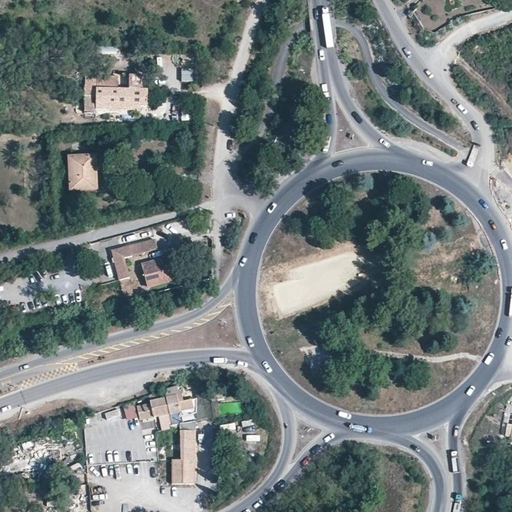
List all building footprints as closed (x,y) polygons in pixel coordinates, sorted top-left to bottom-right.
[(143,105),(143,90),(99,89),(99,97),(88,97),(88,113),(99,113),(99,105),(143,105)] [(75,111),(73,107),(78,102),(73,97),(58,109),(63,114),(66,112),(69,116),(75,111)] [(197,119),(196,106),(185,107),(186,120),(197,119)] [(96,190),(94,156),(69,157),(70,191),(96,190)] [(156,243),(135,248),(138,259),(159,254),(156,243)] [(117,253),(122,274),(133,272),(130,261),(138,259),(135,248),(117,253)] [(177,280),(174,270),(170,271),(167,259),(143,265),(149,287),(167,283),(177,280)] [(122,274),(123,280),(134,278),(133,272),(122,274)] [(196,400),(183,403),(181,394),(177,395),(175,387),(163,391),(170,415),(180,413),(182,417),(196,413),(196,400)] [(151,404),(136,407),(139,422),(159,417),(170,415),(163,391),(149,395),(151,404)] [(127,421),(136,419),(132,405),(123,407),(127,421)] [(181,424),(179,417),(182,417),(180,413),(170,415),(171,419),(172,425),(180,424),(181,424)] [(170,415),(159,417),(162,431),(170,429),(170,425),(172,425),(171,419),(170,415)] [(181,458),(195,458),(196,421),(181,424),(180,424),(181,458)] [(188,485),(195,485),(196,460),(181,460),(172,460),(172,474),(188,474),(188,485)] [(16,483),(29,478),(26,472),(13,477),(16,483)] [(188,474),(172,474),(172,485),(188,485),(188,474)] [(185,493),(185,502),(195,502),(195,493),(185,493)]
